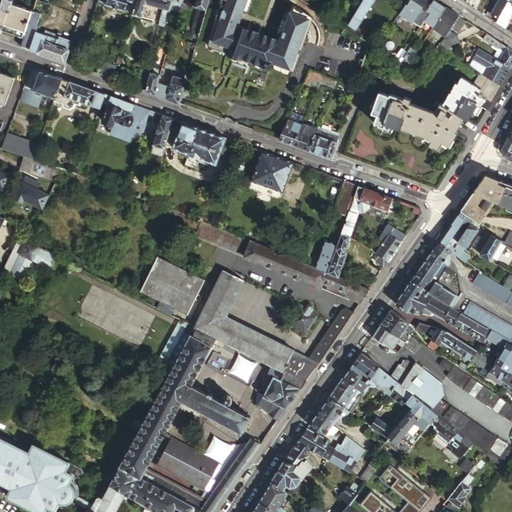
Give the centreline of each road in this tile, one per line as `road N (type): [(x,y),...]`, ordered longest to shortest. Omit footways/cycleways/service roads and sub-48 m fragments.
road 1 (unclassified): [(68,70),(447,202)]
road 2 (residential): [(238,511),(447,202)]
